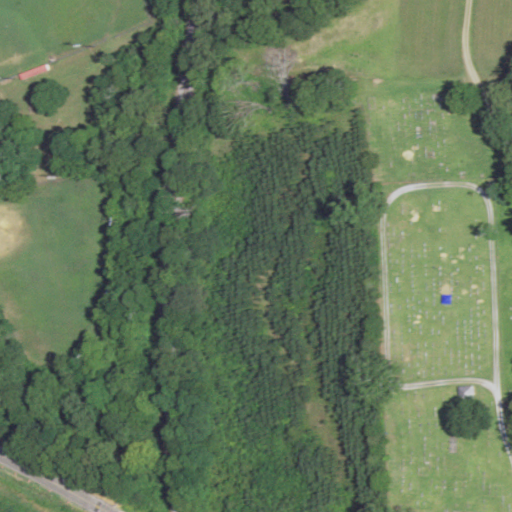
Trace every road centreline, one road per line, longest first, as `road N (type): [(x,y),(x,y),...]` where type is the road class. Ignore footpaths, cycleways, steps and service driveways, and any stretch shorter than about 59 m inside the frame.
road 1 (residential): [(511,145),(465,56),(469,0)]
road 2 (secondary): [(114,511),(0,454)]
